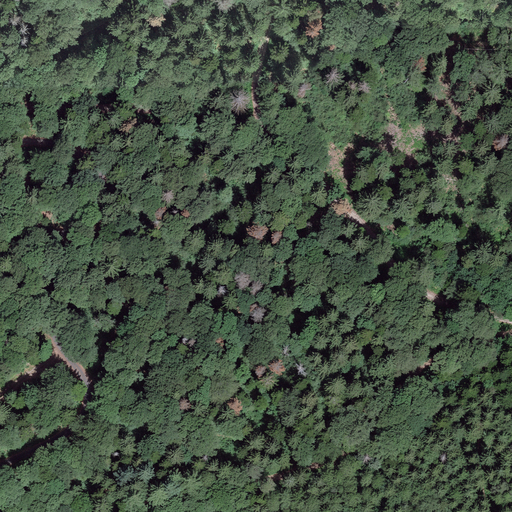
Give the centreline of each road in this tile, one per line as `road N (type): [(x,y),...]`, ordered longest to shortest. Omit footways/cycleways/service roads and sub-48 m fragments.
road 1 (track): [(0,110),(229,119),(318,184),(422,294),(472,309)]
road 2 (track): [(0,149),(51,143),(73,150),(100,181),(93,208),(54,249),(43,281),(46,317),(85,381),(88,408),(72,431),(0,467)]
road 3 (track): [(253,131),(252,89),(274,0)]
